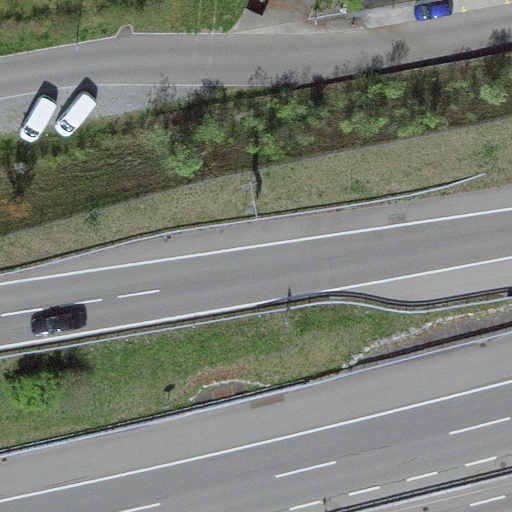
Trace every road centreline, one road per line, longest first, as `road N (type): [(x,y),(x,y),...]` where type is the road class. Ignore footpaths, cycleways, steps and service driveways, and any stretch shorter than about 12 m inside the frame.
road 1 (motorway): [(511,231),(0,315)]
road 2 (motorway): [(511,416),(122,511)]
